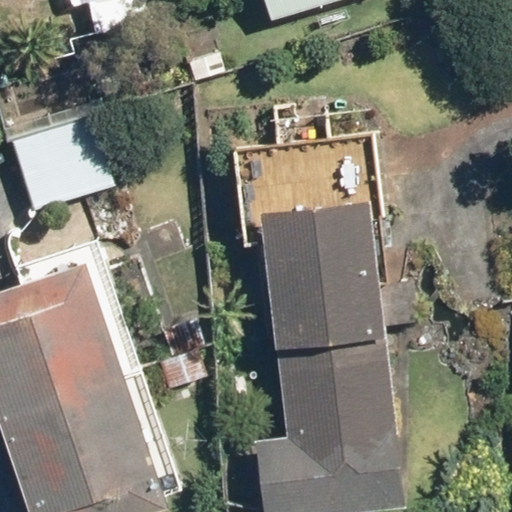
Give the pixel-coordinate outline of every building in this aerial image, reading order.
[(269,0),(274,15),(325,0),(269,0)] [(93,98),(5,121),(30,217),(118,193),(93,98)] [(373,193),(264,205),(289,433),(259,436),(267,511),(318,511),(408,502),(388,321),(420,318),(415,276),(383,280),(373,193)] [(89,254),(0,283),(0,408),(34,511),(134,511),(172,499),(89,254)] [(204,308),(162,320),(172,354),(159,358),(170,393),(211,381),(201,351),(215,346),(204,308)]
